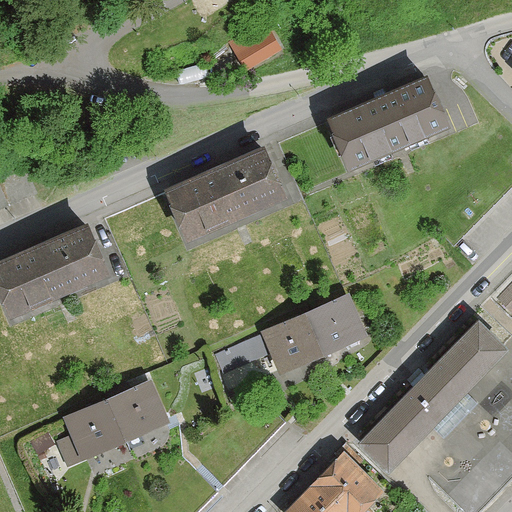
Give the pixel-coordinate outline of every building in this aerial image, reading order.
[(231,45),(247,75),(278,57),(266,35),(273,31),(269,24),(231,45)] [(437,82),(338,123),(359,173),(458,132),(437,82)] [(271,151),(173,192),(193,241),(292,201),(271,151)] [(27,184),(0,194),(0,223),(37,209),(27,184)] [(511,228),(511,195),(458,249),(475,265),(511,228)] [(96,230),(0,269),(0,278),(18,321),(116,280),(96,230)] [(511,287),(501,299),(511,310),(511,287)] [(372,346),(353,300),(310,318),(329,363),(372,346)] [(329,363),(310,318),(258,339),(267,360),(278,356),(288,380),(329,363)] [(228,353),(218,356),(224,374),(234,371),(228,353)] [(154,386),(115,403),(138,457),(178,440),(154,386)] [(203,511),(293,423),(269,399),(154,511),(203,511)] [(138,457),(115,403),(75,421),(81,434),(60,443),(71,468),(77,484),(138,457)] [(511,435),(449,500),(461,511),(489,511),(511,488),(511,435)] [(46,437),(32,446),(39,458),(54,449),(46,437)] [(376,511),(391,498),(351,457),(321,487),(345,511),(376,511)] [(345,511),(321,487),(295,511),(345,511)]
